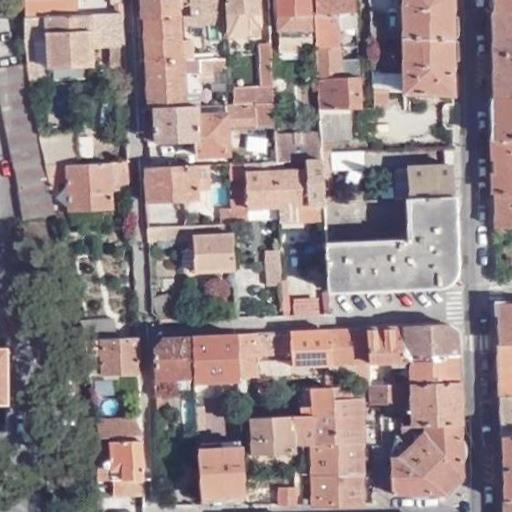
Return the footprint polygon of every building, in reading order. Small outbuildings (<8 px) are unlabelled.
[(74,0),(22,0),(23,16),(75,15),(74,0)] [(138,0),(139,16),(142,16),(177,15),(176,0),(138,0)] [(188,0),(189,15),(222,14),(221,0),(188,0)] [(258,30),(257,0),(227,0),(230,37),(247,36),(247,29),(258,30)] [(309,0),(276,0),(279,51),(312,50),(309,0)] [(314,0),(316,14),(357,13),(355,0),(314,0)] [(400,0),(402,35),(451,37),(450,0),(400,0)] [(511,0),(492,0),(493,10),(511,9),(511,0)] [(120,13),(120,4),(110,4),(110,13),(120,13)] [(494,98),(511,97),(511,9),(493,10),(494,98)] [(89,33),(121,32),(120,13),(110,13),(75,15),(23,16),(23,51),(25,64),(29,82),(37,81),(32,35),(45,35),(45,65),(90,63),(89,42),(89,33)] [(316,14),(317,47),(340,47),(339,29),(357,28),(357,13),(316,14)] [(369,13),(369,35),(384,35),(383,13),(369,13)] [(177,15),(177,21),(189,21),(189,25),(202,25),(202,28),(223,29),(222,14),(189,15),(177,15)] [(144,60),(179,59),(177,21),(177,15),(142,16),(143,37),(144,60)] [(106,42),(121,42),(121,32),(89,33),(89,42),(106,42)] [(384,35),(369,35),(370,47),(384,47),(384,35)] [(403,92),(453,95),(451,37),(402,35),(403,92)] [(123,82),(121,42),(106,42),(107,76),(113,77),(114,83),(123,82)] [(274,104),(270,46),(257,46),(259,88),(225,89),(225,104),(274,104)] [(317,47),(318,80),(360,78),(359,59),(341,59),(340,47),(317,47)] [(224,57),(214,57),(213,68),(224,69),(224,57)] [(144,94),(145,107),(154,107),(183,106),(183,92),(199,92),(198,59),(179,59),(144,60),(144,69),(144,94)] [(40,141),(29,82),(25,64),(0,68),(0,92),(24,216),(53,211),(45,165),(40,141)] [(320,110),(351,108),(361,108),(360,78),(318,80),(320,110)] [(511,97),(494,98),(495,138),(511,137),(511,97)] [(226,129),(274,129),(273,105),(222,106),(222,114),(194,115),(194,106),(183,106),(154,107),(154,118),(144,119),(144,140),(195,139),(195,155),(227,154),(226,129)] [(320,110),(321,142),(352,142),(351,108),(320,110)] [(274,134),(275,152),(275,163),(306,162),(322,161),(322,153),(321,142),(320,132),(274,134)] [(511,137),(495,138),(495,192),(511,191),(511,137)] [(79,140),(40,141),(45,165),(65,164),(79,164),(79,140)] [(322,161),(324,205),(333,204),(331,153),(322,153),(322,161)] [(297,206),(324,205),(322,161),(306,162),(306,171),(275,172),(278,219),(278,222),(298,221),(297,206)] [(127,162),(79,164),(65,164),(66,207),(108,208),(108,183),(127,183),(127,162)] [(232,221),(278,219),(275,172),(263,173),(263,163),(230,164),(232,221)] [(231,225),(232,221),(230,164),(222,164),(222,209),(220,209),(219,225),(231,225)] [(142,167),(144,201),(195,199),(195,165),(142,167)] [(455,199),(454,169),(409,170),(410,201),(455,199)] [(511,191),(495,192),(496,226),(511,225),(511,191)] [(455,199),(410,201),(411,240),(326,244),(328,290),(443,286),(451,283),(455,278),(455,199)] [(192,270),(233,269),(231,225),(219,225),(145,224),(146,241),(191,241),(192,270)] [(272,289),(281,289),(279,260),(271,260),(272,289)] [(149,313),(155,318),(181,310),(174,289),(148,296),(149,313)] [(293,317),(319,317),(318,297),(292,298),(293,317)] [(511,302),(496,302),(497,344),(511,343),(511,302)] [(81,340),(112,338),(112,319),(77,321),(81,340)] [(405,326),(405,360),(413,360),(459,357),(458,334),(453,329),(447,325),(405,326)] [(366,328),(367,362),(405,360),(405,326),(366,328)] [(329,330),(330,364),(367,362),(366,328),(329,330)] [(329,330),(288,332),(289,366),(330,364),(329,330)] [(256,352),(283,351),(282,332),(237,334),(238,376),(257,375),(256,352)] [(237,334),(191,336),(193,376),(193,379),(238,378),(238,376),(237,334)] [(193,376),(191,336),(161,338),(155,343),(151,349),(152,377),(193,376)] [(135,373),(134,337),(112,338),(81,340),(86,375),(135,373)] [(511,343),(497,344),(498,397),(511,396),(511,343)] [(413,384),(460,381),(459,357),(413,360),(413,384)] [(356,363),(356,386),(368,385),(367,373),(367,362),(356,363)] [(367,373),(368,385),(406,384),(405,371),(367,373)] [(426,424),(461,423),(460,381),(413,384),(414,424),(426,424)] [(406,384),(368,385),(368,403),(370,403),(405,402),(406,384)] [(310,416),(310,442),(333,441),(360,441),(360,443),(372,443),(375,442),(376,432),(371,429),(370,403),(368,403),(368,385),(356,386),(331,387),(333,415),(310,416)] [(310,388),(310,416),(333,415),(331,387),(310,388)] [(165,393),(152,393),(155,450),(167,450),(165,393)] [(511,396),(498,397),(500,434),(511,434),(511,396)] [(290,416),(249,418),(250,452),(292,452),(291,442),(290,416)] [(291,442),(310,442),(310,416),(290,416),(291,442)] [(96,440),(139,438),(138,428),(134,417),(102,419),(102,425),(94,425),(96,440)] [(390,460),(390,494),(444,494),(456,483),(462,475),(461,423),(426,424),(426,428),(396,459),(390,460)] [(414,434),(414,424),(400,425),(395,425),(395,434),(404,434),(414,434)] [(511,434),(500,434),(502,502),(511,502),(511,434)] [(111,492),(141,491),(141,478),(139,438),(96,440),(96,444),(104,444),(105,453),(96,453),(95,478),(110,478),(111,492)] [(310,442),(310,505),(335,505),(333,441),(310,442)] [(333,441),(335,505),(361,505),(361,474),(360,443),(360,441),(333,441)] [(360,443),(361,474),(372,474),(372,443),(360,443)] [(239,445),(195,447),(197,496),(211,495),(218,495),(241,494),(239,445)] [(276,506),(292,506),(292,487),(276,488),(276,506)] [(511,511),(511,502),(502,502),(502,511),(511,511)]
